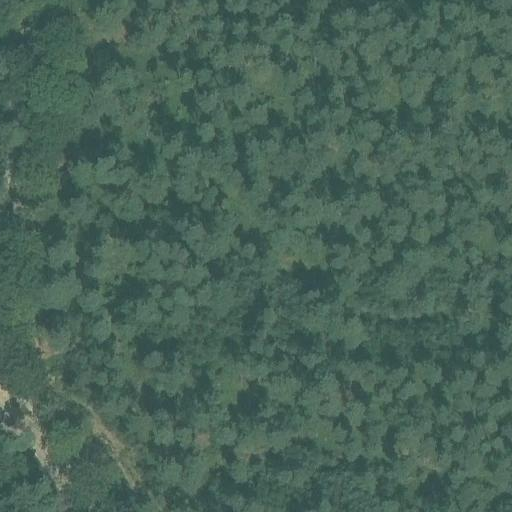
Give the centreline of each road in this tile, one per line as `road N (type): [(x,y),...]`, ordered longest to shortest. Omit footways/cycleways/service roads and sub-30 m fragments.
road 1 (track): [(0,318),(55,0)]
road 2 (track): [(95,511),(36,421),(0,400)]
